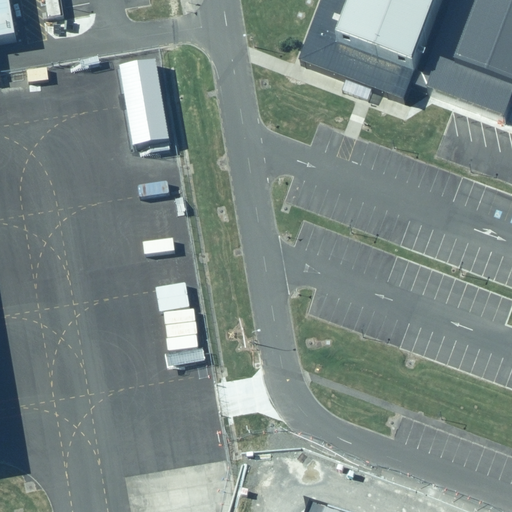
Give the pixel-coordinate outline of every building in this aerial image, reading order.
[(0,0),(0,43),(16,41),(9,0),(0,0)] [(410,85),(415,72),(332,41),(348,0),(319,0),(296,62),(403,103),(410,85)] [(348,0),(332,41),(415,72),(440,0),(348,0)] [(425,91),(425,93),(505,122),(511,103),(511,0),(450,0),(422,75),(415,72),(410,85),(425,91)] [(315,511),(281,500),(275,511),(315,511)]
